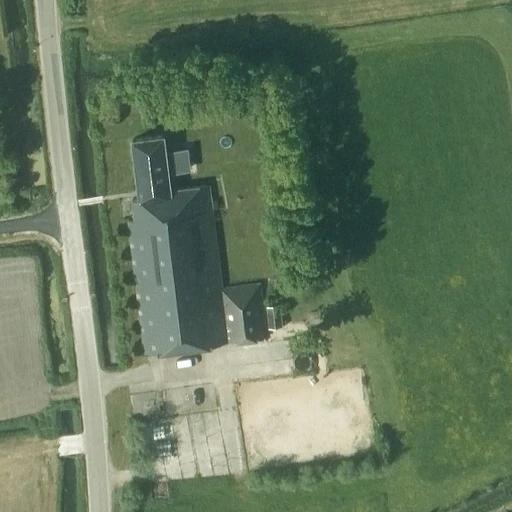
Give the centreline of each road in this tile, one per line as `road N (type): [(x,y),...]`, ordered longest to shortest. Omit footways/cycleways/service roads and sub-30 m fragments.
road 1 (tertiary): [(98,511),(69,219)]
road 2 (tertiary): [(69,219),(45,0)]
